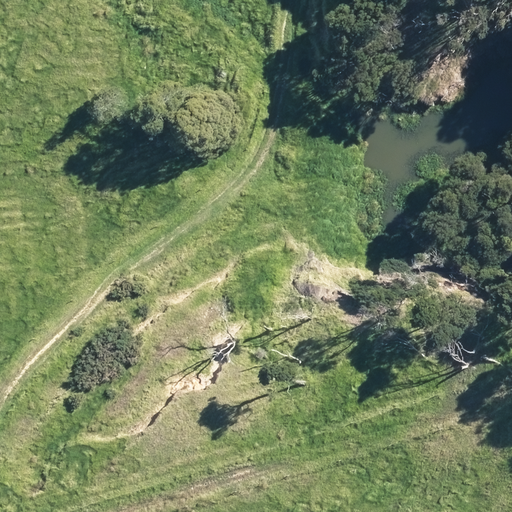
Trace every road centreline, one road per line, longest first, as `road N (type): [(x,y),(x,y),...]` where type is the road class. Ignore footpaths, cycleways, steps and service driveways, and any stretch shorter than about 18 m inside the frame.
road 1 (track): [(0,398),(23,367),(191,229),(265,146),(297,0)]
road 2 (track): [(511,369),(466,399),(120,511)]
